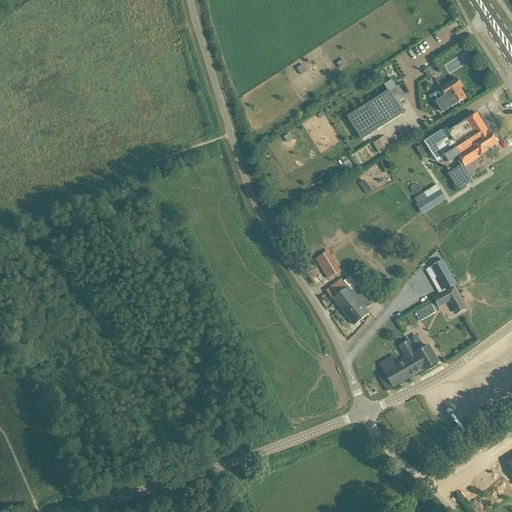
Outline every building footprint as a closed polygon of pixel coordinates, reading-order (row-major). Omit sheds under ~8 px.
[(473,46),(466,51),(472,61),(480,56),(473,46)] [(431,79),(435,76),(430,67),(426,70),(431,79)] [(438,102),(444,112),(466,98),(460,88),(463,87),(457,78),(441,88),(446,96),(438,102)] [(397,103),(407,97),(399,86),(389,92),(389,91),(349,116),(363,139),(403,113),(397,103)] [(462,166),(449,174),(459,190),(472,181),(470,178),(484,169),(477,159),(481,157),(480,156),(487,151),(487,150),(498,142),(492,133),(490,134),(477,114),(450,132),(448,128),(426,142),(438,162),(446,157),(449,162),(457,158),(462,166)] [(391,147),(388,142),(382,145),(379,140),(373,143),(380,154),(391,147)] [(372,191),(363,180),(359,183),(367,195),(372,191)] [(414,198),(423,213),(446,198),(437,183),(414,198)] [(329,250),(325,253),(316,258),(329,278),(341,271),(329,250)] [(439,280),(444,287),(454,282),(443,261),(432,266),(439,280)] [(372,304),(357,286),(350,279),(345,283),(342,278),(327,291),(355,325),(370,313),(367,309),(372,304)] [(435,283),(434,283),(438,291),(439,290),(444,287),(439,280),(435,283)] [(454,286),(441,294),(446,304),(452,301),(459,313),(467,308),(454,286)] [(415,311),(420,320),(437,311),(432,303),(415,311)] [(394,387),(413,377),(425,370),(438,362),(429,346),(416,353),(409,341),(401,346),(408,358),(399,363),(395,356),(381,364),(385,371),(378,375),(387,391),(394,387)]
